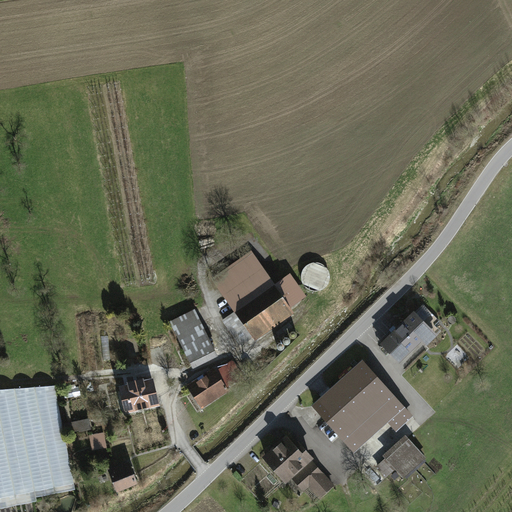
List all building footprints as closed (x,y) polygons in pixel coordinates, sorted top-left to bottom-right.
[(210,278),(233,311),(251,336),(254,341),(294,312),(290,306),(273,283),(251,250),(210,278)] [(328,284),(330,279),(330,274),(328,269),(325,265),(321,263),(316,262),(311,263),(306,265),(303,268),(301,272),(301,277),(301,281),(304,285),(307,288),(311,290),(316,291),(320,290),(325,287),(328,284)] [(288,272),(273,283),(290,306),(305,296),(288,272)] [(194,308),(169,320),(192,367),(217,355),(194,308)] [(251,336),(233,311),(221,319),(239,345),(251,336)] [(414,311),(381,344),(399,361),(423,337),(429,343),(437,335),(414,311)] [(362,358),(312,404),(355,451),(388,421),(396,430),(413,415),(362,358)] [(213,367),(185,385),(201,408),(229,390),(213,367)] [(154,376),(120,384),(126,411),(138,408),(138,407),(148,405),(148,406),(160,403),(154,376)] [(0,495),(72,482),(54,387),(0,389),(0,495)] [(89,418),(63,423),(66,433),(91,428),(89,418)] [(104,431),(89,434),(92,449),(107,446),(104,431)] [(286,434),(261,456),(285,482),(313,456),(297,439),(294,442),(286,434)] [(405,434),(382,454),(385,457),(395,469),(403,478),(426,458),(405,434)] [(395,469),(385,457),(375,466),(386,478),(395,469)] [(130,459),(108,468),(117,491),(139,482),(130,459)] [(311,460),(292,479),(303,491),(308,487),(319,498),(334,484),(311,460)]
